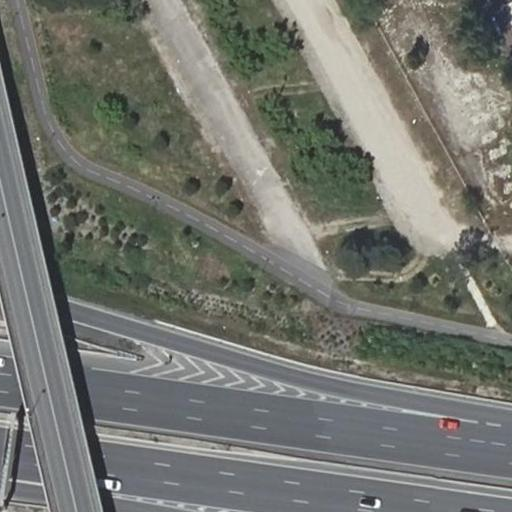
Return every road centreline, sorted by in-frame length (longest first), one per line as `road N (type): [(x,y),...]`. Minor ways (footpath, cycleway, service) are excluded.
road 1 (motorway): [(511,423),(322,382),(0,288)]
road 2 (motorway): [(511,450),(0,381)]
road 3 (motorway): [(0,451),(425,511)]
road 4 (secondary): [(79,511),(0,167)]
road 5 (motorway): [(0,479),(155,511)]
